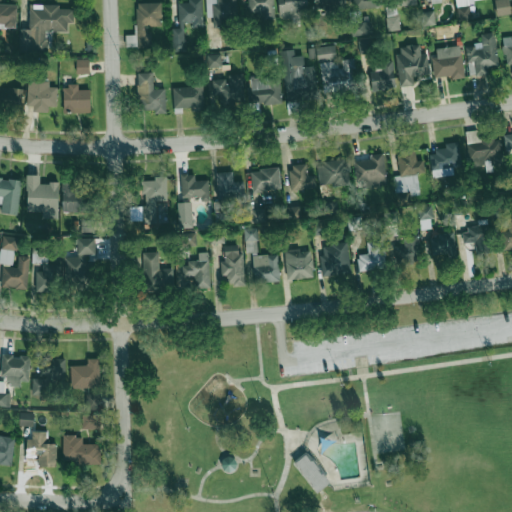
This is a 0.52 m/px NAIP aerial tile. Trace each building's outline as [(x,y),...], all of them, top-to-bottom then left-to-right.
[(173,52),(185,52),(184,25),(202,25),(201,0),(187,0),(188,2),(178,2),(179,28),(172,28),(173,52)] [(213,16),(213,28),(225,28),(225,20),(237,19),(236,0),(205,0),(206,16),(213,16)] [(274,16),(273,0),(247,0),(248,17),(274,16)] [(277,0),(278,18),(300,17),(299,11),(307,11),(306,0),(277,0)] [(380,8),(380,0),(354,0),(354,7),(380,8)] [(455,0),(458,21),(471,19),(469,4),(474,4),(473,0),(455,0)] [(494,0),(496,16),(510,14),(509,0),(494,0)] [(161,2),(136,3),(137,35),(126,35),(127,47),(150,47),(150,26),(162,26),(161,2)] [(0,22),(5,23),(5,27),(16,28),(17,4),(0,3),(0,22)] [(20,50),(48,50),(48,31),(67,31),(67,23),(73,23),(73,8),(60,8),(60,4),(30,4),(30,29),(20,29),(20,50)] [(423,25),(435,24),(434,11),(422,12),(423,25)] [(388,31),(400,30),(398,14),(386,15),(388,31)] [(356,35),(372,33),(371,21),(354,23),(356,35)] [(480,34),(482,43),(465,46),(469,76),(488,73),(487,66),(499,64),(494,32),(480,34)] [(208,49),(222,48),(221,36),(208,37),(208,49)] [(511,36),(502,38),(506,64),(511,63),(511,36)] [(359,54),(370,53),(370,39),(358,39),(359,54)] [(400,86),(413,84),(412,76),(430,74),(426,44),(396,48),(400,86)] [(315,48),(318,62),(337,59),(335,45),(315,48)] [(463,77),(461,45),(436,46),(436,56),(432,57),(433,78),(463,77)] [(221,67),(222,54),(207,54),(207,66),(221,67)] [(318,96),(314,65),(304,66),(303,55),(282,58),(287,99),(318,96)] [(89,58),(76,59),(76,74),(90,73),(89,58)] [(322,92),(356,90),(354,59),(339,60),(339,61),(320,62),(322,92)] [(381,61),(382,71),(370,71),(371,90),(395,89),(393,60),(381,61)] [(137,73),(138,109),(154,109),(154,113),(166,113),(165,88),(153,89),(153,73),(137,73)] [(227,79),(212,80),(213,102),(243,100),(242,74),(227,75),(227,79)] [(280,103),(280,77),(249,78),(249,104),(280,103)] [(56,106),(57,87),(48,87),(49,79),(28,79),(27,110),(48,110),(49,106),(56,106)] [(90,89),(78,90),(78,85),(63,85),(64,113),(90,112),(90,89)] [(0,86),(0,103),(21,108),(24,91),(0,86)] [(182,113),(182,110),(204,109),(203,86),(172,87),(173,113),(182,113)] [(511,133),(502,135),(504,150),(511,149),(511,133)] [(471,141),(472,166),(502,165),(502,140),(471,141)] [(453,174),(452,167),(462,165),(458,141),(444,144),(445,149),(429,152),(433,177),(453,174)] [(399,175),(393,176),(395,193),(410,191),(410,196),(420,195),(417,173),(425,172),(423,160),(416,161),(415,151),(397,153),(399,175)] [(386,185),(384,153),(369,154),(370,159),(355,160),(356,186),(386,185)] [(348,159),(318,160),(319,186),(348,185),(348,159)] [(291,190),(315,189),(315,175),(307,176),(307,164),(289,164),(291,190)] [(280,191),(279,169),(251,170),(252,191),(280,191)] [(243,181),(233,182),(233,172),(216,172),(217,200),(244,199),(243,181)] [(57,218),(59,183),(40,182),(40,175),(27,174),(26,211),(42,212),(42,218),(57,218)] [(209,201),(208,180),(195,181),(195,174),(181,174),(181,198),(201,197),(201,201),(209,201)] [(167,201),(166,176),(154,176),(154,180),(143,181),(144,206),(129,207),(130,223),(156,222),(156,201),(167,201)] [(0,203),(2,203),(1,212),(18,214),(21,180),(0,177),(0,203)] [(62,212),(88,212),(88,184),(63,183),(62,212)] [(214,224),(225,223),(224,201),(214,201),(214,224)] [(455,214),(467,213),(467,201),(454,201),(455,214)] [(179,228),(192,227),(191,205),(178,205),(179,228)] [(301,218),(301,206),(287,207),(288,219),(301,218)] [(420,228),(432,227),(431,206),(419,206),(420,228)] [(250,223),(265,222),(264,209),(250,209),(250,223)] [(347,218),(348,230),(362,229),(361,216),(347,218)] [(500,231),(501,250),(511,249),(511,217),(507,218),(508,231),(500,231)] [(80,233),(94,233),(93,218),(80,219),(80,233)] [(326,232),(324,222),(314,224),(315,234),(326,232)] [(475,242),(475,253),(489,253),(488,226),(462,228),(462,243),(475,242)] [(279,281),(278,254),(258,255),(257,228),(244,228),(245,254),(252,253),(253,282),(279,281)] [(195,233),(181,233),(182,245),(196,245),(195,233)] [(431,254),(455,253),(454,234),(430,234),(431,254)] [(15,237),(2,235),(0,255),(0,263),(12,264),(15,237)] [(404,237),(404,248),(396,248),(395,262),(418,263),(419,237),(404,237)] [(95,238),(77,238),(77,256),(64,257),(65,281),(88,280),(87,255),(95,255),(95,238)] [(367,242),(368,254),(358,254),(359,270),(385,269),(384,241),(367,242)] [(322,275),(349,274),(348,243),(321,244),(322,275)] [(221,276),(228,275),(229,286),(245,285),(243,253),(238,253),(238,244),(223,245),(224,261),(220,261),(221,276)] [(35,291),(57,292),(58,264),(47,264),(47,246),(32,246),(32,262),(42,262),(42,271),(36,271),(35,291)] [(285,279),(313,278),(312,250),(285,250),(285,279)] [(172,268),(159,269),(158,252),(142,252),(143,290),(173,289),(172,268)] [(209,252),(198,252),(198,262),(181,262),(182,276),(195,276),(195,288),(210,288),(209,252)] [(1,288),(28,288),(29,256),(17,256),(17,267),(2,266),(1,288)] [(30,356),(1,355),(0,378),(10,378),(10,386),(21,387),(21,381),(29,381),(30,356)] [(65,358),(40,358),(39,376),(64,377),(65,358)] [(71,388),(100,387),(100,358),(87,358),(87,365),(70,365),(71,388)] [(32,395),(48,395),(48,378),(32,378),(32,395)] [(5,393),(5,381),(0,380),(0,405),(10,406),(10,393),(5,393)] [(101,409),(100,394),(85,394),(86,409),(101,409)] [(34,413),(19,412),(19,425),(33,426),(34,413)] [(100,429),(100,415),(82,415),(82,429),(100,429)] [(38,466),(56,467),(57,444),(46,443),(46,432),(32,431),(32,439),(27,439),(26,455),(38,456),(38,466)] [(0,464),(11,466),(15,438),(0,435),(0,464)] [(82,444),(82,435),(63,435),(63,465),(100,464),(100,444),(82,444)] [(330,482),(316,493),(293,463),(305,453),(320,470),(330,482)]
